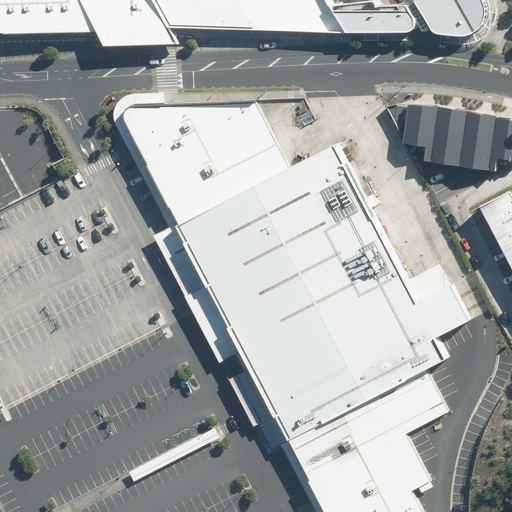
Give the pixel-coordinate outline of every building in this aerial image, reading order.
[(175,24),(350,30),(339,9),(334,0),(0,0),(0,29),(103,28),(110,42),(167,40),(183,39),(175,24)] [(496,0),(427,0),(445,30),(447,32),(450,33),(473,36),(492,26),(498,16),(498,2),(496,0)] [(413,10),(347,10),(354,29),(424,30),(413,10)] [(511,113),(414,99),(408,139),(431,142),(428,156),(499,166),(502,152),(511,153),(511,113)] [(136,120),(185,222),(297,165),(264,101),(145,106),(139,108),(136,113),(136,120)] [(412,276),(344,142),(297,165),(185,222),(159,234),(270,453),(286,444),(436,369),(448,363),(435,338),(471,320),(441,261),(422,271),(412,276)] [(511,187),(484,202),(511,255),(511,187)] [(430,511),(418,490),(426,486),(435,482),(411,436),(441,419),(455,411),(436,369),(286,444),(316,499),(322,511),(430,511)] [(219,423),(131,468),(137,479),(225,435),(219,423)]
